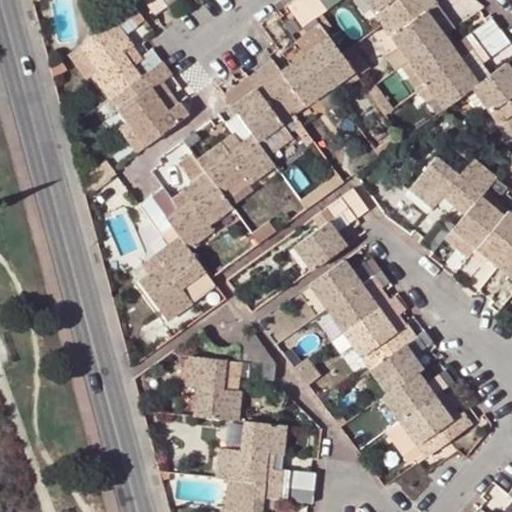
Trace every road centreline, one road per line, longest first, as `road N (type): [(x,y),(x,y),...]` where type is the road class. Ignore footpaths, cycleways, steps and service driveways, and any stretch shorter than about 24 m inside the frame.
road 1 (residential): [(130,511),(0,29)]
road 2 (residential): [(241,0),(204,26),(217,43),(187,65),(208,105),(133,167)]
road 3 (residential): [(511,376),(377,228)]
road 4 (residential): [(398,511),(335,435),(327,511)]
